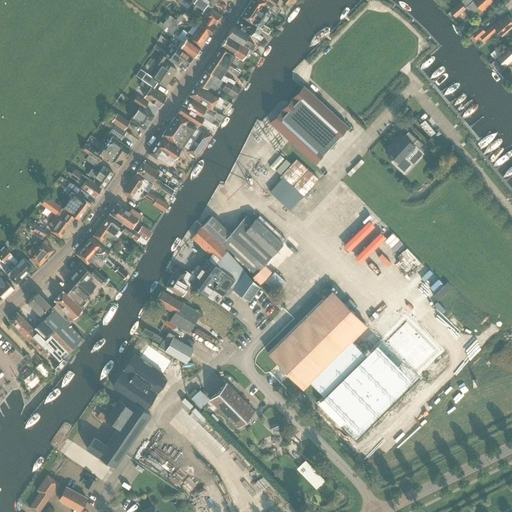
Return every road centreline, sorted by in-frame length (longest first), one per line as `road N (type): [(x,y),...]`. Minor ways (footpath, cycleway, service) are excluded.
road 1 (residential): [(96,511),(175,392),(227,353),(361,486),(375,511)]
road 2 (tertiary): [(0,311),(91,213),(239,0)]
road 3 (tertiary): [(377,511),(511,447)]
